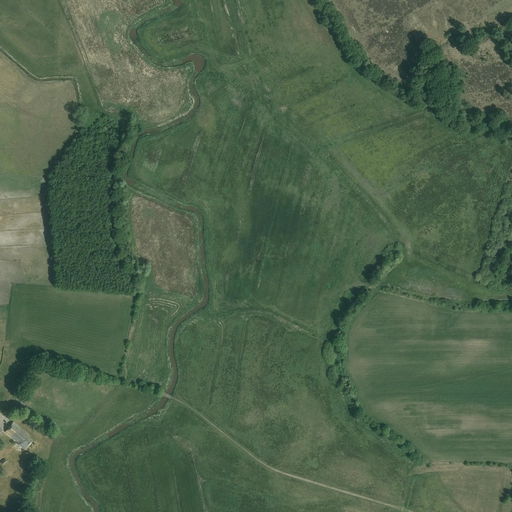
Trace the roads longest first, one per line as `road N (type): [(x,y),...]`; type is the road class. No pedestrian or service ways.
road 1 (track): [(511,138),(370,72),(320,0)]
road 2 (track): [(171,397),(40,357),(12,409),(0,415)]
